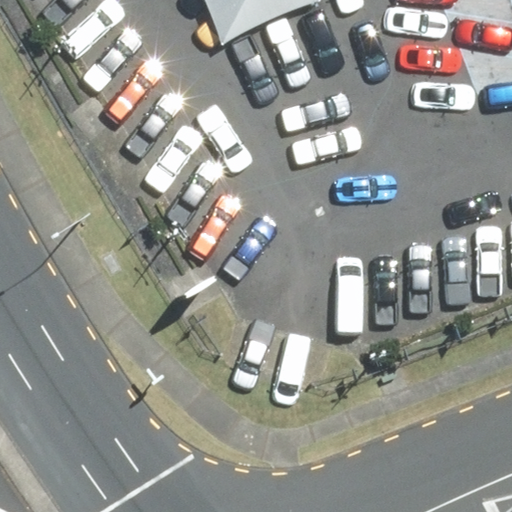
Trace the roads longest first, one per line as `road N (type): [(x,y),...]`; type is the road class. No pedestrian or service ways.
road 1 (unknown): [(145,0),(240,164),(290,224),(352,239),(511,188)]
road 2 (primary): [(0,299),(147,511)]
road 3 (unknown): [(358,0),(446,210)]
